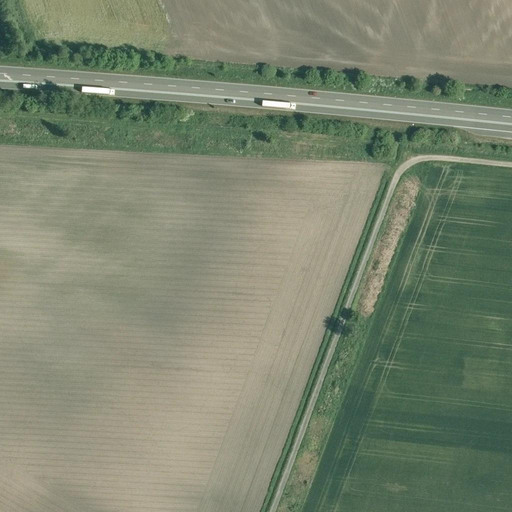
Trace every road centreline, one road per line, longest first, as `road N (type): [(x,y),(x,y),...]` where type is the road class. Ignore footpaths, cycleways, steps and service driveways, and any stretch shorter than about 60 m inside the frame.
road 1 (trunk): [(0,77),(511,121)]
road 2 (unclassified): [(271,511),(399,152),(410,145),(511,152)]
